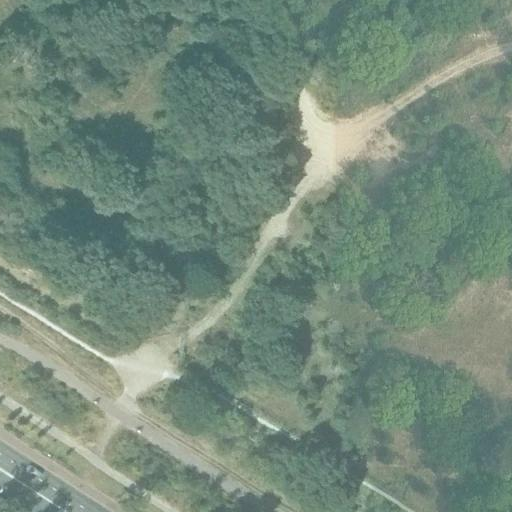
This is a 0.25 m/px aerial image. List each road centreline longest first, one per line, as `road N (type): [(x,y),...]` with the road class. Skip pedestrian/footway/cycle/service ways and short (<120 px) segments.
road 1 (track): [(511,45),(461,64),(321,152),(211,318),(148,366),(104,433),(85,487)]
road 2 (unknown): [(0,311),(307,511)]
road 3 (track): [(174,315),(146,332),(119,333),(0,260)]
road 4 (track): [(321,152),(279,0)]
